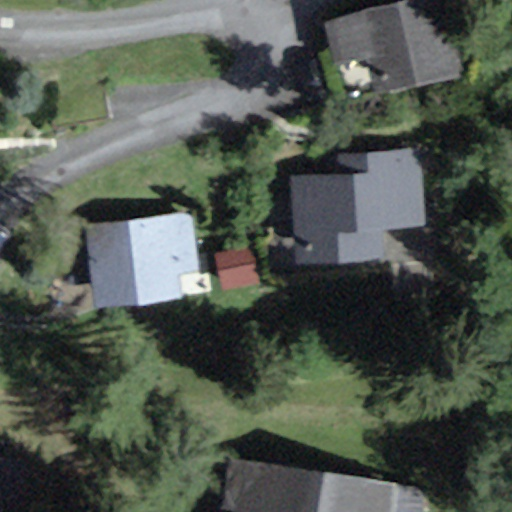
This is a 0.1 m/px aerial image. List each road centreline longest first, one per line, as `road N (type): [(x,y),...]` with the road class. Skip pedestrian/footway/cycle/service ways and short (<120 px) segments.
road 1 (residential): [(0,202),(55,171),(228,101),(274,68),(289,0)]
road 2 (residential): [(271,0),(59,34),(0,29)]
